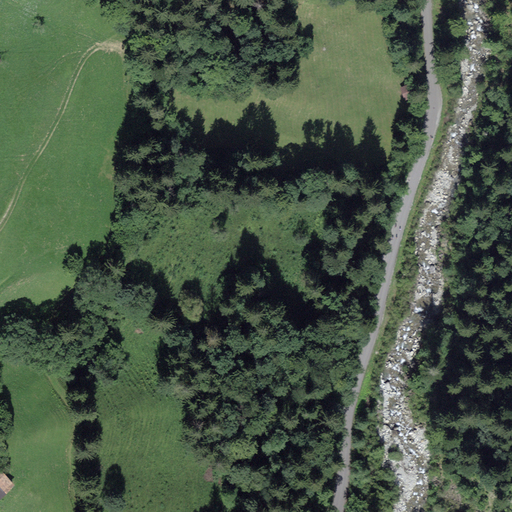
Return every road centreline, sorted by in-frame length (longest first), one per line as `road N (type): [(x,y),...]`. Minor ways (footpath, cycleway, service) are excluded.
road 1 (track): [(157,0),(132,50),(134,139),(111,240),(41,347),(77,418),(72,454),(80,511)]
road 2 (unclassified): [(335,511),(356,372),(435,109),(428,0)]
road 3 (track): [(0,227),(83,60),(123,26),(134,0)]
